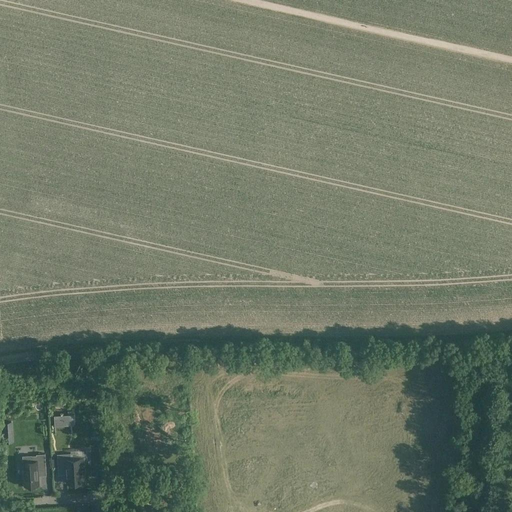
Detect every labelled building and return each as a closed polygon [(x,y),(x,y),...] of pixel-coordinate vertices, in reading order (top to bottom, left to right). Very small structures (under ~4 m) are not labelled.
[(85,371),(46,375),(49,407),(63,405),(61,381),(71,380),(71,385),(86,383),(85,371)] [(192,387),(192,396),(217,395),(217,387),(192,387)] [(324,394),(315,398),(321,412),(330,408),(324,394)] [(445,406),(444,396),(432,397),(433,406),(445,406)] [(379,399),(380,417),(393,416),(393,413),(403,413),(403,398),(379,399)] [(337,403),(337,411),(357,411),(357,403),(337,403)] [(283,411),(283,406),(273,406),(273,418),(291,418),(292,411),(283,411)] [(272,420),(272,411),(247,411),(247,419),(272,420)] [(441,421),(442,414),(429,412),(429,419),(441,421)] [(53,423),(54,444),(77,443),(77,441),(97,440),(96,420),(53,423)] [(338,425),(338,433),(360,434),(360,426),(338,425)] [(403,436),(402,427),(385,428),(386,437),(403,436)] [(295,432),(270,433),(271,441),(295,440),(295,432)] [(251,446),(251,455),(270,455),(271,446),(251,446)] [(276,449),(276,462),(285,461),(285,448),(276,449)] [(58,469),(66,468),(67,483),(85,482),(83,458),(71,459),(71,453),(57,454),(58,469)] [(32,461),(23,461),(25,486),(28,486),(28,488),(36,488),(36,485),(39,485),(38,470),(46,470),(45,454),(36,454),(36,455),(32,456),(32,461)] [(382,478),(397,478),(398,458),(382,458),(382,478)] [(202,472),(219,473),(219,466),(202,465),(202,472)] [(21,511),(21,479),(11,479),(11,472),(1,472),(1,503),(5,503),(5,511),(21,511)] [(223,496),(222,483),(200,484),(201,497),(223,496)] [(323,495),(322,483),(312,483),(313,496),(323,495)] [(276,485),(277,506),(288,506),(287,485),(276,485)] [(371,497),(370,503),(374,504),(372,511),(381,511),(384,499),(375,498),(371,497)] [(386,499),(385,505),(389,506),(388,511),(397,511),(399,501),(390,500),(386,499)] [(327,510),(327,501),(311,501),(311,510),(327,510)] [(401,502),(400,508),(404,508),(403,511),(413,511),(414,504),(405,502),(401,502)]
